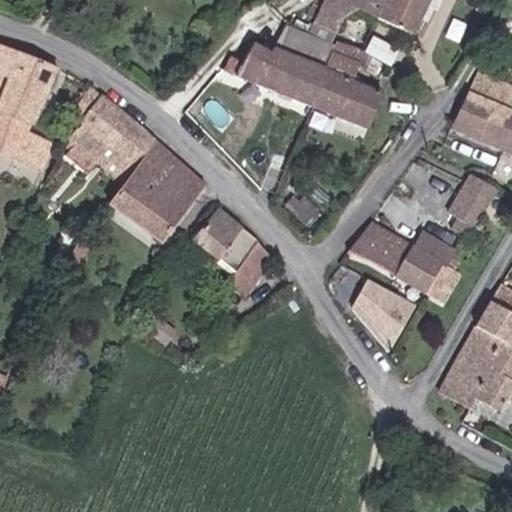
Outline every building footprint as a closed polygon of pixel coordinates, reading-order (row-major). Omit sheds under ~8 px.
[(328,0),(321,14),(344,23),(354,0),(356,0),(388,14),(395,0),(328,0)] [(416,0),(395,0),(388,14),(405,22),(416,0)] [(229,66),(309,96),(334,48),(339,39),(294,20),(284,16),(270,43),(256,37),(251,41),(244,58),(235,54),(229,66)] [(375,37),(368,49),(391,62),(398,49),(375,37)] [(334,48),(309,96),(366,122),(382,87),(354,73),(360,59),(334,48)] [(18,127),(41,63),(0,50),(0,162),(22,169),(37,139),(18,127)] [(511,82),(473,69),(446,123),(504,140),(511,142),(511,82)] [(69,105),(81,86),(70,76),(60,98),(69,105)] [(123,122),(81,86),(69,105),(61,120),(99,153),(123,122)] [(123,122),(99,153),(108,160),(133,131),(123,122)] [(187,179),(137,134),(89,197),(139,241),(187,179)] [(456,207),(478,217),(487,201),(493,203),(503,177),(489,171),(475,166),(456,207)] [(190,206),(172,240),(218,268),(233,237),(190,206)] [(362,245),(357,257),(429,284),(450,292),(461,272),(447,265),(455,248),(423,233),(414,250),(371,230),(362,245)] [(366,278),(348,321),(400,343),(418,300),(366,278)] [(448,387),(479,406),(485,398),(505,407),(511,395),(511,285),(508,283),(448,387)]
